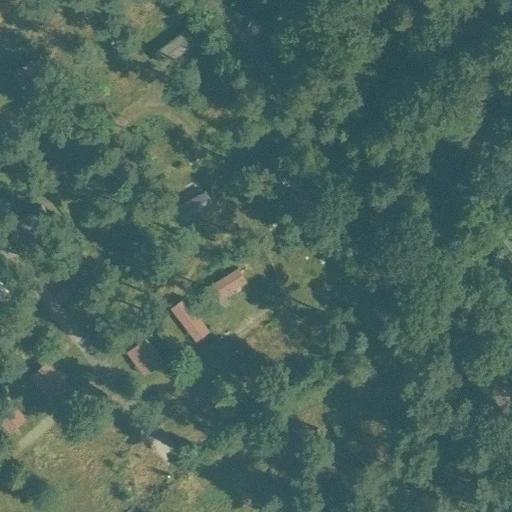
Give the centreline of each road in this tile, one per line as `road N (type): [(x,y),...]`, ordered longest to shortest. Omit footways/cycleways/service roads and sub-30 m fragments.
road 1 (unclassified): [(511,403),(216,0)]
road 2 (unknown): [(0,272),(178,488),(258,417)]
road 3 (unknown): [(0,233),(175,90)]
